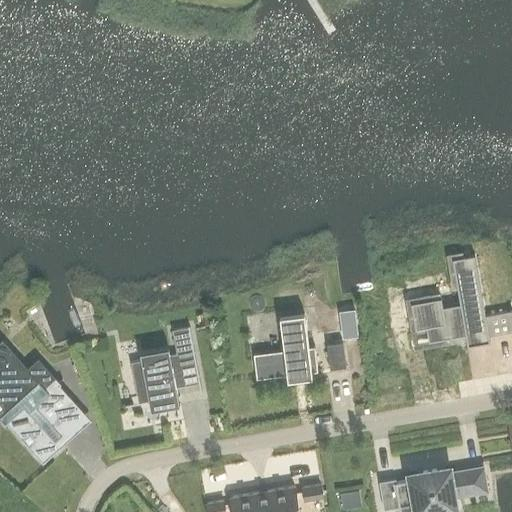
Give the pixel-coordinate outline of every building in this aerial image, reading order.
[(442,298),(411,303),(416,330),(426,328),(429,342),(466,336),(468,347),(491,343),(475,255),(452,259),(460,303),(443,306),(442,298)] [(285,351),(254,355),(257,379),(288,375),(288,380),(313,377),(312,372),(318,372),(315,347),(310,348),(309,348),(309,345),(305,314),(281,317),(281,320),(285,351)] [(139,403),(126,406),(126,407),(150,402),(178,397),(180,397),(180,396),(180,395),(179,396),(176,380),(198,376),(201,393),(202,393),(190,326),(189,327),(189,328),(173,331),(174,334),(175,343),(191,340),(193,351),(177,355),(171,356),(132,363),(131,363),(139,403)] [(344,342),(328,344),(331,369),(347,367),(344,342)] [(13,353),(0,365),(0,419),(5,426),(8,424),(43,463),(62,447),(48,431),(78,405),(60,386),(62,384),(39,359),(27,369),(13,353)] [(396,481),(379,484),(384,511),(414,506),(414,511),(436,511),(437,511),(453,511),(453,509),(456,509),(454,497),(486,492),(482,470),(450,475),(449,470),(409,477),(410,482),(396,485),(396,481)] [(321,485),(304,487),(305,500),(322,498),(321,485)] [(296,487),(234,498),(236,511),(301,511),(297,487),(296,487)] [(348,507),(366,505),(365,490),(346,492),(348,507)] [(224,511),(223,502),(205,505),(206,511),(224,511)]
